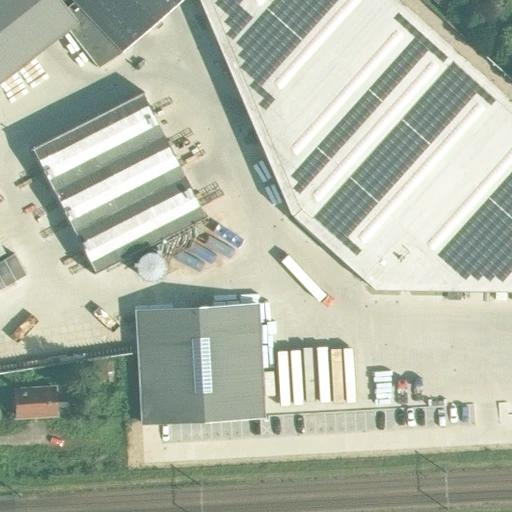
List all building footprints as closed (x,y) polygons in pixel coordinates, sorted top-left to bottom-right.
[(0,0),(0,84),(69,31),(96,65),(124,50),(186,0),(0,0)] [(511,99),(399,0),(195,0),(284,210),(374,290),(511,292),(511,99)] [(141,91),(30,147),(94,272),(205,216),(141,91)] [(141,424),(265,417),(259,303),(135,310),(137,354),(141,424)] [(54,388),(13,390),(15,420),(56,418),(55,415),(69,415),(68,403),(55,404),(54,388)]
